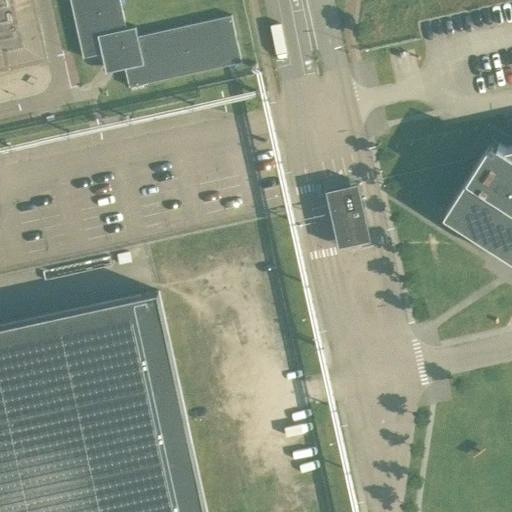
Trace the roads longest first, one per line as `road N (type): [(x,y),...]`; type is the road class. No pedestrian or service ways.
road 1 (unclassified): [(304,114),(319,221),(387,511)]
road 2 (unclassified): [(404,369),(382,240),(345,104)]
road 3 (unclassified): [(0,115),(57,102),(38,0)]
road 4 (unclassified): [(389,511),(404,369)]
